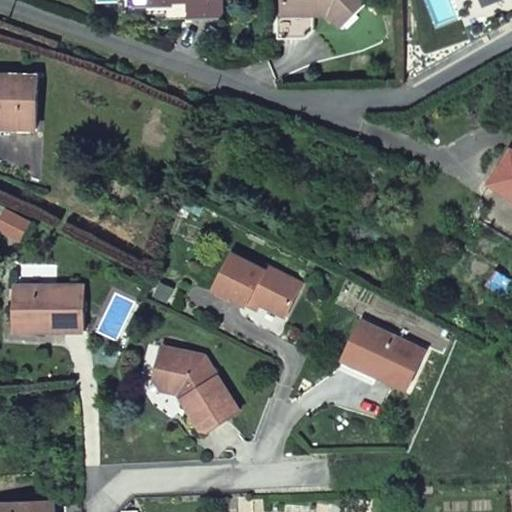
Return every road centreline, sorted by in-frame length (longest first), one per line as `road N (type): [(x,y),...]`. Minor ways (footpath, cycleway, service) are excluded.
road 1 (residential): [(511,44),(404,101),(335,104),(265,95),(0,1)]
road 2 (residential): [(282,394),(252,465),(122,470),(99,511)]
